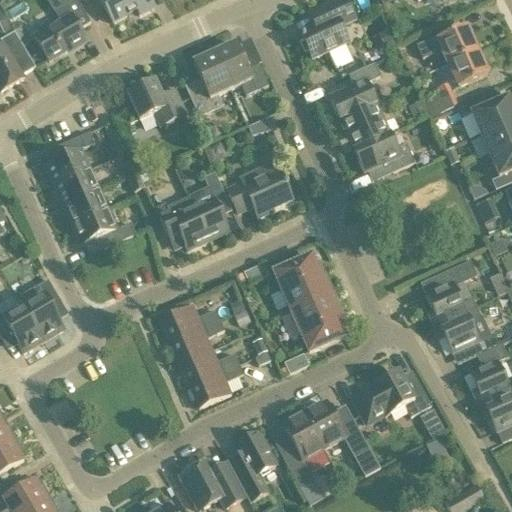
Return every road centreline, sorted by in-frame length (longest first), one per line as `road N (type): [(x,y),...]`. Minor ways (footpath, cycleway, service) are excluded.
road 1 (residential): [(386,331),(366,352),(203,426),(90,490),(35,404),(33,388),(87,347),(89,323)]
road 2 (residential): [(0,133),(103,72),(249,6)]
road 3 (residential): [(89,323),(330,219)]
road 4 (residential): [(330,219),(335,205),(249,6)]
road 5 (residential): [(89,323),(55,271),(0,140)]
road 6 (residential): [(498,489),(419,355),(386,331)]
road 7 (residential): [(386,331),(330,219)]
